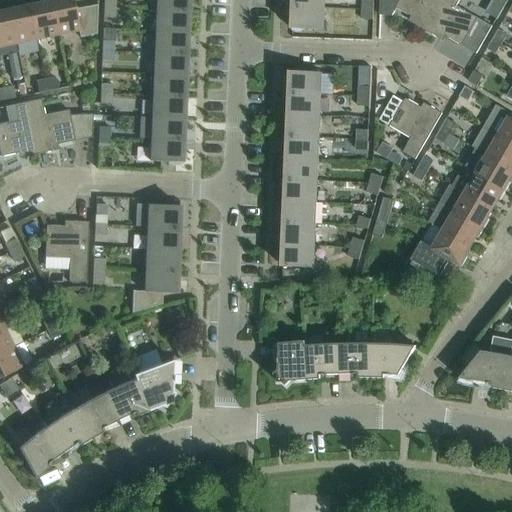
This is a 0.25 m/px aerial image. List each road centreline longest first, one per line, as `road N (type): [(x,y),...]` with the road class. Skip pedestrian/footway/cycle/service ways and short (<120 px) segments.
road 1 (residential): [(222,431),(232,190)]
road 2 (residential): [(222,431),(319,418),(418,417)]
road 3 (residential): [(53,511),(123,466),(222,431)]
road 4 (residential): [(419,66),(401,56),(238,51)]
road 5 (residential): [(232,190),(53,189)]
road 6 (residential): [(418,417),(420,394),(442,355),(511,269)]
road 7 (residential): [(232,190),(238,51)]
